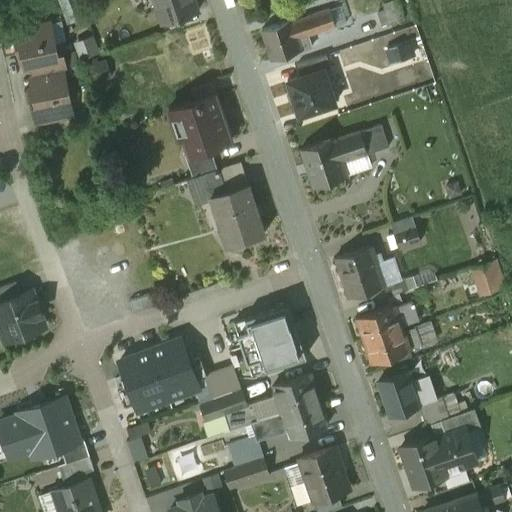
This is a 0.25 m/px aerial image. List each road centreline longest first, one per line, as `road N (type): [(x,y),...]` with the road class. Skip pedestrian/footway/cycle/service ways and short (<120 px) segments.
road 1 (residential): [(316,262),(231,0)]
road 2 (residential): [(399,511),(316,262)]
road 3 (residential): [(316,262),(82,345)]
road 4 (residential): [(82,345),(3,117)]
road 5 (residential): [(82,345),(141,511)]
